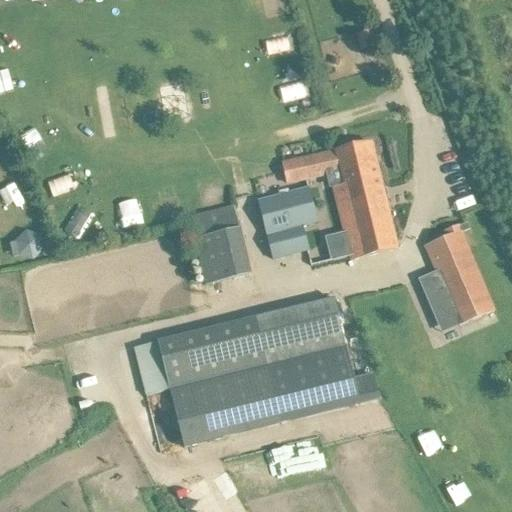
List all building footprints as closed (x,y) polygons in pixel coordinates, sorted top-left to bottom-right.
[(283,0),(251,0),(254,14),(285,8),(283,0)] [(270,37),(276,57),(297,51),(291,31),(270,37)] [(302,74),(283,78),(288,102),(307,97),(302,74)] [(31,131),(17,138),(24,151),(38,143),(31,131)] [(370,145),(283,164),(287,180),(312,174),(312,178),(342,171),(345,183),(336,185),(354,259),(395,248),(370,145)] [(0,180),(0,189),(2,199),(21,196),(18,177),(0,180)] [(303,227),(317,223),(309,188),(262,200),(270,234),(266,235),(272,260),(309,251),(303,227)] [(158,197),(163,218),(183,213),(178,193),(158,197)] [(116,210),(120,229),(143,224),(138,205),(116,210)] [(194,240),(205,286),(251,275),(234,205),(190,216),(196,240),(194,240)] [(75,238),(90,224),(77,210),(62,224),(75,238)] [(424,246),(435,272),(440,270),(463,324),(496,310),(463,232),(470,229),(467,223),(459,226),(459,225),(444,231),(447,237),(427,245),(424,246)] [(26,231),(15,242),(15,243),(10,244),(13,257),(18,256),(33,261),(44,250),(41,235),(26,231)] [(334,298),(255,318),(267,367),(347,347),(334,298)] [(159,350),(136,356),(147,397),(169,391),(159,350)] [(374,376),(355,381),(359,398),(361,406),(380,401),(374,376)] [(209,381),(169,391),(185,449),(224,440),(209,381)]
